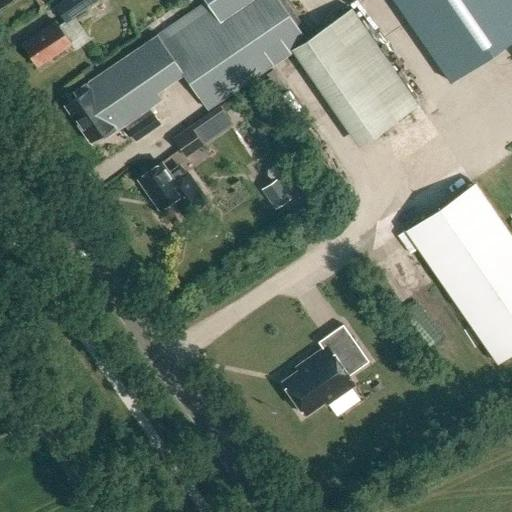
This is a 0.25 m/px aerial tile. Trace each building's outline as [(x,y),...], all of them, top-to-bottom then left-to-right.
[(62,0),(55,5),(65,20),(93,0),(62,0)] [(310,36),(284,0),(245,0),(218,19),(206,2),(157,36),(180,69),(206,109),(273,63),(297,46),(310,36)] [(204,0),(206,2),(218,19),(245,0),(204,0)] [(511,0),(394,0),(451,81),(511,38),(511,0)] [(72,15),(65,20),(58,25),(55,21),(22,43),(37,65),(69,43),(74,49),(88,39),(72,15)] [(89,83),(73,93),(76,97),(64,105),(89,141),(104,131),(106,133),(119,125),(89,83)] [(136,129),(142,138),(169,120),(163,111),(136,129)] [(173,138),(186,156),(202,145),(212,137),(199,119),(189,127),(173,138)] [(173,198),(185,216),(208,200),(188,172),(174,182),(160,162),(139,178),(159,207),(173,198)] [(261,188),(275,209),(302,191),(288,170),(261,188)] [(511,241),(472,183),(405,229),(497,362),(511,351),(511,241)] [(318,341),(318,342),(321,340),(325,346),(304,361),(306,364),(282,381),(294,398),(291,400),(300,412),(302,410),(305,414),(325,400),(327,403),(354,384),(348,376),(368,361),(342,324),(318,341)]
